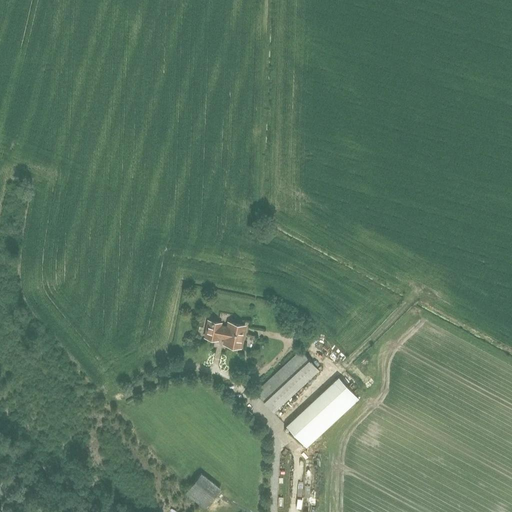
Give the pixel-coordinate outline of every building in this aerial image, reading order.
[(227,327),(219,326),(220,323),(208,321),(205,337),(217,339),(217,336),(225,338),(224,344),(240,347),(244,325),(228,322),(227,327)] [(273,411),(318,370),(300,351),(256,392),(273,411)] [(306,446),(357,398),(338,378),(287,425),(306,446)] [(208,487),(201,482),(196,491),(203,495),(200,499),(205,502),(203,505),(210,510),(224,489),(206,477),(203,480),(210,485),(208,487)] [(299,487),(302,495),(307,493),(303,485),(299,487)]
